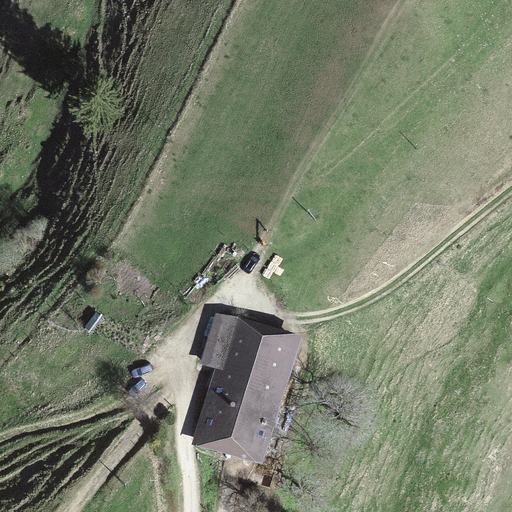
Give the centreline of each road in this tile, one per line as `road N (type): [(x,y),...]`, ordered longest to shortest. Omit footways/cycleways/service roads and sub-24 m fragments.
road 1 (track): [(511,188),(358,304),(317,318),(224,304),(204,317),(188,375)]
road 2 (track): [(188,375),(83,419),(0,438)]
road 3 (track): [(188,375),(73,511)]
